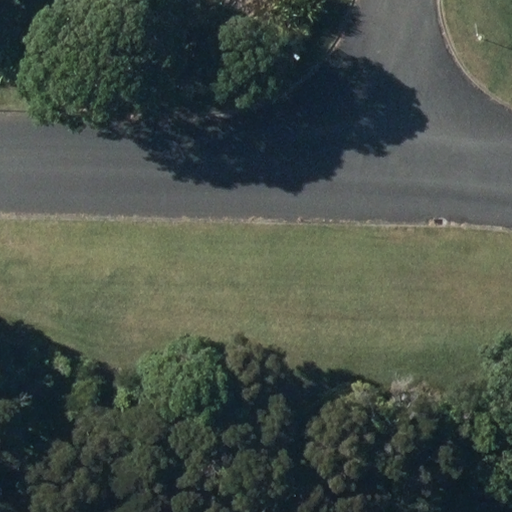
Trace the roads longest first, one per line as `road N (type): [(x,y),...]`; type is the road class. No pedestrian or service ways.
road 1 (residential): [(0,156),(386,157)]
road 2 (residential): [(386,157),(391,0)]
road 3 (residential): [(386,157),(511,186)]
